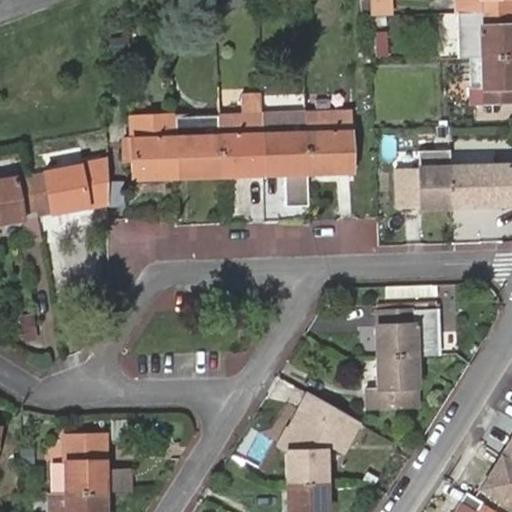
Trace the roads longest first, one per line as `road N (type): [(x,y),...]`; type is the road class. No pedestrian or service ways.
road 1 (residential): [(84,391),(149,283),(163,275),(311,270)]
road 2 (residential): [(511,338),(396,511)]
road 3 (residential): [(311,270),(511,266)]
road 4 (residential): [(241,391),(84,391)]
road 5 (residential): [(311,270),(307,289),(241,391)]
road 6 (residential): [(241,391),(169,511)]
